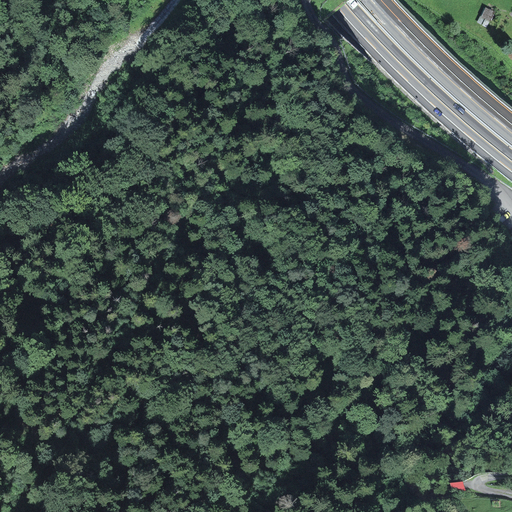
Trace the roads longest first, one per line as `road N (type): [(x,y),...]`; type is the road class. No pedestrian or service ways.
road 1 (track): [(511,207),(351,88),(305,0)]
road 2 (motorway): [(340,0),(423,86),(511,160)]
road 3 (motorway): [(511,131),(372,0)]
